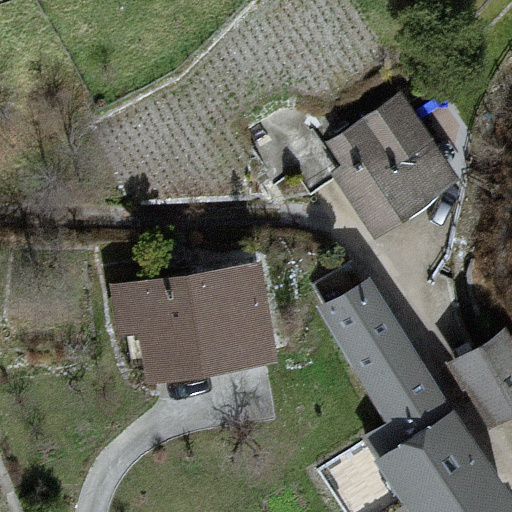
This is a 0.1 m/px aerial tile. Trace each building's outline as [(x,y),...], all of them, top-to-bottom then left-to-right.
[(343,165),(330,173),(373,238),(455,185),(401,90),(328,142),(343,165)] [(255,260),(108,285),(118,342),(128,340),(131,360),(141,358),(145,384),(273,363),(255,260)] [(364,295),(308,334),(377,432),(433,394),(364,295)] [(511,350),(506,340),(459,368),(492,423),(511,411),(511,350)] [(473,511),(421,429),(333,483),(350,511),(473,511)]
